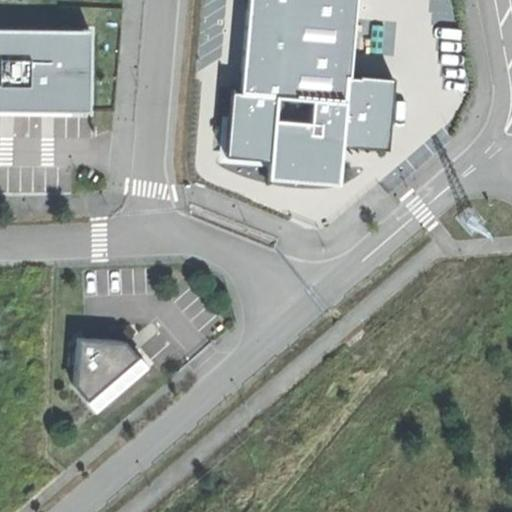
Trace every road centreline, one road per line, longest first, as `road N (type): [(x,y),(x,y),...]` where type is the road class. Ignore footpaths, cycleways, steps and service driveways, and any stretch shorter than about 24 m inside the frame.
road 1 (unclassified): [(69,511),(300,313)]
road 2 (unclassified): [(300,313),(504,137)]
road 3 (residential): [(163,0),(145,237)]
road 4 (unclassified): [(300,313),(254,264),(206,242),(145,237)]
road 5 (unclassified): [(145,237),(0,239)]
